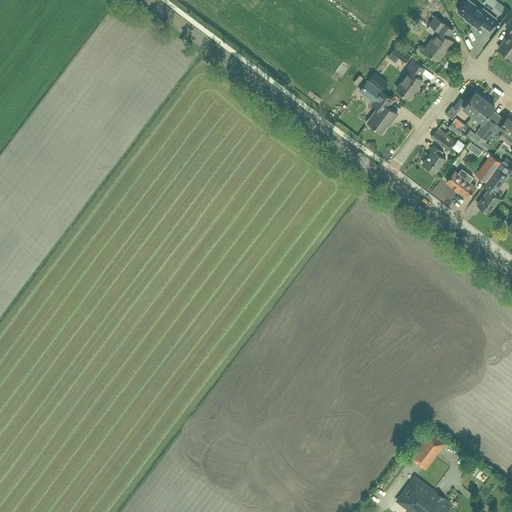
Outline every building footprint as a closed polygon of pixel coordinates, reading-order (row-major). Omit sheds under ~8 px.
[(482,10),(468,0),(466,0),(458,11),(469,19),(468,20),(476,26),(479,22),(489,30),(497,19),(483,8),(482,10)] [(504,22),(511,12),(504,7),(497,17),(504,22)] [(438,30),(423,49),(437,59),(452,40),(447,36),(452,29),(435,16),(430,24),(438,30)] [(511,16),(505,25),(511,30),(498,47),(511,57),(511,56),(511,16)] [(397,43),(391,51),(405,61),(411,54),(397,43)] [(295,61),(312,75),(321,64),(304,51),(295,61)] [(409,97),(423,79),(418,76),(424,68),(414,59),(404,72),(407,73),(396,87),(409,97)] [(367,79),(374,84),(380,77),(373,72),(367,79)] [(367,80),(359,89),(374,100),(371,103),(377,107),(367,121),(381,132),(390,119),(391,120),(397,113),(387,106),(393,99),(381,90),(367,80)] [(315,94),(320,91),(316,85),(311,88),(315,94)] [(473,113),(484,98),(475,91),(467,101),(465,100),(460,97),(454,105),(453,106),(457,110),(462,104),(473,113)] [(481,135),(492,121),(486,116),(494,106),(484,98),(473,113),(477,116),(484,122),(477,131),(481,135)] [(511,128),(511,119),(507,115),(499,126),(502,129),(498,135),(505,139),(511,128)] [(465,124),(455,117),(453,120),(448,126),(458,133),(460,131),(465,124)] [(497,125),(492,121),(481,135),(476,142),(484,148),(487,143),(485,141),(497,125)] [(451,143),(454,139),(438,127),(435,131),(431,137),(447,148),(451,143)] [(475,141),(479,135),(474,132),(470,137),(475,141)] [(467,146),(472,149),(476,144),(471,141),(467,146)] [(434,172),(445,158),(441,155),(443,151),(434,145),(430,150),(431,151),(422,163),(434,172)] [(485,181),(500,162),(490,154),(476,173),(485,181)] [(509,168),(511,163),(511,161),(505,157),(501,162),(509,168)] [(493,193),(507,176),(503,173),(506,167),(500,162),(496,168),(497,168),(488,179),(493,183),(488,189),(477,204),(488,213),(499,198),(493,193)] [(472,176),(461,168),(457,173),(454,170),(446,181),(467,197),(475,186),(468,181),(472,176)] [(424,468),(444,443),(428,431),(408,456),(424,468)] [(338,465),(342,460),(332,454),(328,459),(338,465)] [(413,511),(443,511),(450,503),(414,477),(397,500),(413,511)] [(393,511),(373,498),(362,511),(393,511)]
